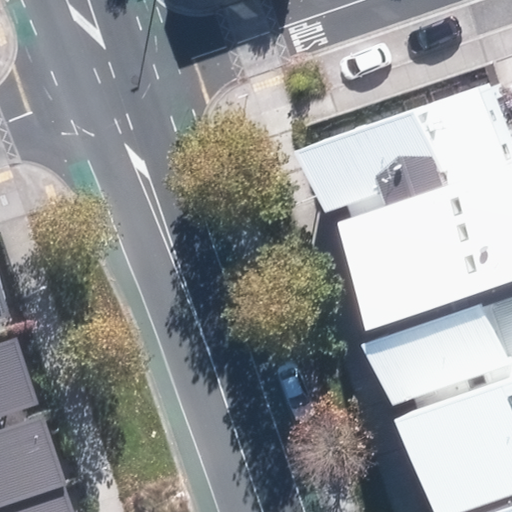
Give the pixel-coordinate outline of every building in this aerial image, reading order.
[(511,35),(511,20),(505,0),(419,28),(430,62),(511,35)] [(452,184),(346,219),(380,322),(511,278),(511,159),(487,83),(425,103),(452,184)] [(452,184),(425,103),(319,138),(346,219),(452,184)] [(0,416),(38,403),(16,337),(0,342),(0,317),(10,314),(0,286),(0,416)] [(511,370),(511,289),(373,334),(396,408),(405,405),(511,370)] [(511,370),(405,405),(439,510),(511,486),(511,370)] [(0,429),(0,511),(75,511),(43,415),(0,429)] [(511,511),(511,486),(439,510),(433,511),(511,511)]
